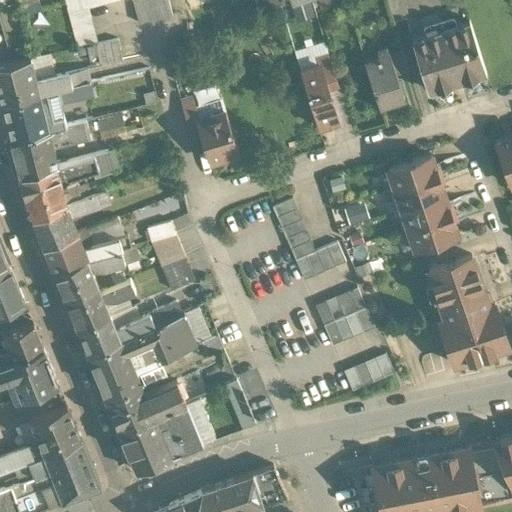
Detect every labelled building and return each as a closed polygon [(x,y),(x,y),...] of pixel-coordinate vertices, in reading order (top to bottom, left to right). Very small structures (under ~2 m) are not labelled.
[(63,0),(67,14),(116,0),(63,0)] [(131,0),(138,23),(172,16),(167,0),(131,0)] [(384,0),(393,26),(441,11),(437,0),(384,0)] [(88,10),(68,15),(77,47),(97,42),(88,10)] [(469,22),(412,40),(428,92),(485,74),(469,22)] [(118,39),(95,44),(99,65),(122,60),(118,39)] [(386,48),(377,50),(378,57),(364,62),(379,108),(404,101),(396,76),(389,54),(386,48)] [(401,50),(389,54),(396,76),(407,72),(401,50)] [(50,53),(0,62),(0,100),(37,93),(73,85),(70,72),(55,75),(50,53)] [(328,54),(315,58),(317,65),(319,64),(327,91),(339,88),(328,54)] [(317,65),(299,70),(318,127),(337,121),(327,91),(319,64),(317,65)] [(87,67),(70,72),(73,85),(90,81),(87,67)] [(73,85),(37,93),(39,100),(44,99),(48,103),(92,94),(89,84),(97,82),(97,79),(90,81),(73,85)] [(39,100),(37,93),(0,100),(0,106),(8,137),(46,128),(64,124),(61,113),(43,117),(39,100)] [(221,98),(195,106),(199,118),(197,119),(210,161),(238,152),(221,98)] [(127,111),(101,112),(102,125),(127,124),(127,111)] [(64,124),(46,128),(51,147),(89,138),(84,119),(64,124)] [(46,128),(8,137),(17,173),(55,163),(51,147),(46,128)] [(511,137),(495,144),(511,187),(511,186),(511,137)] [(17,173),(17,174),(30,216),(67,204),(65,199),(81,194),(77,182),(61,187),(57,174),(62,172),(68,177),(91,170),(93,176),(114,171),(108,149),(17,173)] [(430,155),(387,170),(394,190),(437,176),(430,155)] [(437,176),(394,190),(400,209),(444,195),(437,176)] [(120,185),(105,190),(108,198),(123,192),(120,185)] [(67,204),(30,216),(43,247),(76,233),(69,216),(109,202),(108,198),(105,190),(67,204)] [(444,195),(400,209),(406,228),(450,214),(444,195)] [(292,198),(272,206),(276,217),(296,208),(292,198)] [(296,208),(276,217),(281,227),(301,219),(296,208)] [(450,214),(406,228),(413,248),(457,234),(450,214)] [(118,216),(99,224),(102,231),(121,223),(118,216)] [(301,219),(281,227),(285,238),(305,229),(301,219)] [(76,233),(43,247),(53,272),(86,258),(130,246),(127,234),(94,244),(88,229),(76,233)] [(305,229),(285,238),(290,248),(310,240),(305,229)] [(177,233),(150,240),(160,266),(185,255),(177,233)] [(310,240),(290,248),(294,259),(305,255),(314,250),(310,240)] [(336,241),(326,245),(335,266),(345,261),(336,241)] [(86,258),(53,272),(64,299),(97,285),(90,267),(101,269),(138,258),(134,245),(130,246),(86,258)] [(335,266),(326,245),(315,250),(324,270),(335,266)] [(314,250),(305,255),(314,275),(324,270),(315,250),(314,250)] [(185,255),(160,266),(169,289),(194,279),(185,255)] [(305,255),(294,259),(303,279),(314,275),(305,255)] [(471,256),(427,270),(441,310),(443,309),(446,319),(438,322),(453,365),(469,360),(467,355),(490,347),(492,352),(508,347),(494,303),(491,304),(487,293),(484,294),(471,256)] [(8,264),(0,266),(0,312),(24,302),(8,264)] [(123,273),(104,280),(107,288),(126,280),(123,273)] [(97,285),(64,299),(76,328),(109,314),(103,299),(116,299),(134,292),(130,279),(126,280),(107,288),(99,291),(97,285)] [(356,287),(346,291),(354,311),(365,307),(356,287)] [(354,311),(346,291),(335,296),(344,316),(354,311)] [(335,296),(325,300),(333,321),(344,316),(335,296)] [(325,300),(314,305),(323,325),(333,321),(325,300)] [(176,301),(148,313),(153,325),(181,313),(176,301)] [(365,307),(354,311),(363,332),(374,327),(365,307)] [(354,311),(344,316),(353,336),(363,332),(354,311)] [(153,325),(86,353),(105,398),(140,383),(135,372),(140,370),(141,367),(194,344),(195,344),(195,342),(183,312),(181,313),(153,325)] [(109,314),(76,328),(86,353),(153,325),(148,313),(115,328),(109,314)] [(353,336),(344,316),(333,321),(342,341),(353,336)] [(333,321),(323,325),(332,345),(342,341),(333,321)] [(32,322),(0,335),(0,337),(5,351),(1,349),(0,349),(0,362),(42,347),(32,322)] [(216,333),(195,342),(195,344),(194,344),(199,357),(222,347),(216,333)] [(0,362),(0,379),(3,378),(5,376),(9,375),(11,380),(7,382),(13,398),(57,382),(42,347),(0,362)] [(385,353),(374,357),(383,377),(393,373),(385,353)] [(374,357),(364,362),(372,382),(383,377),(374,357)] [(364,362),(353,366),(362,386),(372,382),(364,362)] [(353,366),(343,371),(351,391),(362,386),(353,366)] [(197,371),(175,380),(185,402),(206,392),(197,371)] [(243,377),(250,391),(255,388),(268,414),(276,410),(256,371),(243,377)] [(140,383),(105,398),(118,431),(185,402),(175,380),(143,394),(142,390),(154,385),(151,378),(140,383)] [(255,424),(236,380),(224,385),(243,429),(255,424)] [(185,402),(118,431),(134,470),(168,456),(201,442),(185,402)] [(65,403),(27,420),(42,454),(80,439),(65,403)] [(511,437),(491,442),(511,492),(511,437)] [(35,438),(0,452),(0,469),(2,469),(8,467),(13,465),(42,454),(35,438)] [(0,489),(0,511),(29,511),(98,484),(80,439),(42,454),(13,465),(20,481),(0,489)] [(467,454),(375,473),(374,467),(358,470),(354,477),(359,501),(364,500),(366,511),(427,511),(428,511),(433,510),(435,511),(449,511),(511,498),(511,492),(491,442),(465,448),(467,454)] [(272,465),(246,474),(256,505),(287,498),(272,465)] [(246,474),(200,490),(153,510),(153,511),(226,511),(256,505),(246,474)]
